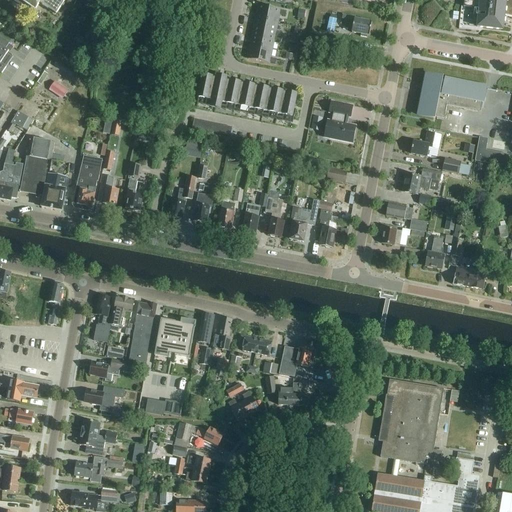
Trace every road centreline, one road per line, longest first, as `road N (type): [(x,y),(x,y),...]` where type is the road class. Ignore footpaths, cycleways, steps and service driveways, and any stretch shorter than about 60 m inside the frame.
road 1 (tertiary): [(352,278),(0,211)]
road 2 (unclassified): [(358,351),(342,337),(83,280)]
road 3 (unclassified): [(43,511),(83,280)]
road 4 (residential): [(238,0),(232,65),(388,98)]
road 5 (residential): [(352,278),(388,98)]
road 6 (unclassified): [(228,511),(236,461),(260,436),(294,429),(346,436)]
road 7 (tertiary): [(511,311),(352,278)]
road 8 (unclassified): [(511,372),(377,344),(358,351)]
